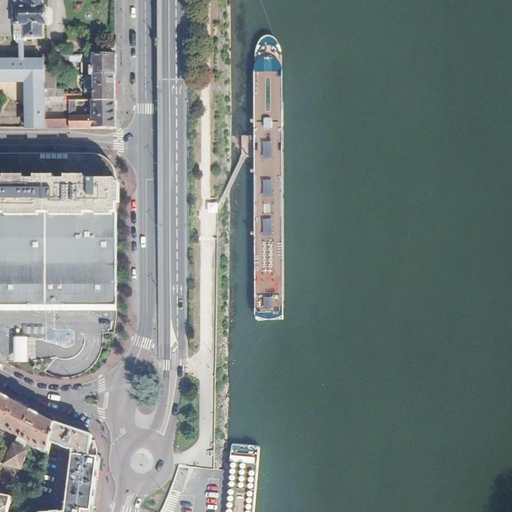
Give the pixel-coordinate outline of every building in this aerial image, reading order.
[(0,0),(0,36),(16,36),(26,36),(26,40),(31,39),(45,39),(44,25),(47,25),(47,7),(44,7),(43,0),(0,0)] [(95,58),(95,79),(117,80),(117,58),(95,58)] [(0,60),(0,84),(23,85),(23,131),(46,131),(46,113),(46,90),(46,60),(31,60),(25,60),(0,60)] [(95,79),(95,104),(117,105),(117,80),(95,79)] [(117,132),(117,105),(95,104),(93,104),(93,116),(92,132),(117,132)] [(46,131),(68,131),(68,116),(68,113),(46,113),(46,131)] [(93,116),(68,116),(68,131),(92,132),(93,116)] [(0,158),(0,218),(115,219),(115,215),(115,182),(115,178),(114,175),(112,171),(111,168),(108,165),(105,163),(102,161),(99,160),(96,159),(92,159),(0,158)] [(0,312),(115,313),(115,219),(0,218),(0,312)] [(27,365),(27,339),(13,339),(13,365),(27,365)] [(57,423),(0,391),(0,425),(21,438),(30,443),(49,454),(52,444),(57,423)] [(95,435),(57,423),(52,444),(75,450),(74,454),(92,456),(95,439),(95,435)] [(21,438),(17,448),(26,452),(30,443),(21,438)] [(4,465),(26,471),(31,455),(26,452),(17,448),(11,445),(4,465)] [(79,511),(80,510),(86,510),(92,510),(99,457),(96,457),(92,456),(74,454),(66,508),(41,508),(40,511),(79,511)] [(0,511),(14,511),(15,511),(17,499),(1,495),(1,494),(1,492),(0,492),(0,491),(0,511)]
